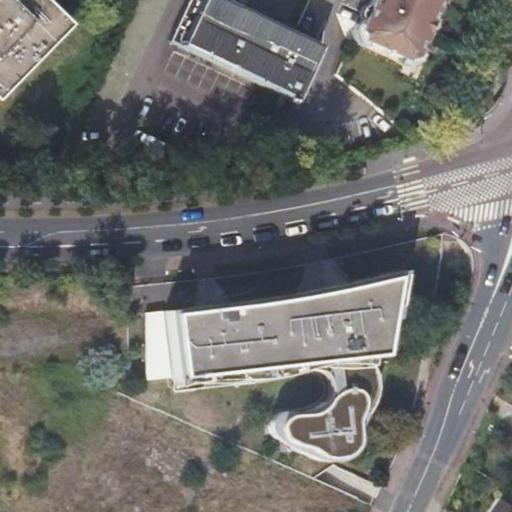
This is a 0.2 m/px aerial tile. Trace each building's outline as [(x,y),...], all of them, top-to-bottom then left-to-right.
[(0,0),(0,96),(69,27),(41,0),(0,0)] [(292,103),(318,49),(292,37),(270,26),(214,0),(185,0),(165,43),(292,103)] [(370,0),(358,28),(362,37),(404,57),(413,53),(437,0),(370,0)] [(297,25),(275,15),(270,26),(292,37),(297,25)] [(251,385),(320,380),(322,383),(324,389),(324,396),(323,402),(319,408),(314,413),(308,415),(307,415),(304,416),(299,417),(290,417),(281,417),(277,417),(272,418),(269,420),(266,424),(264,428),(264,432),(264,436),(266,440),(269,443),(273,445),(277,446),(279,446),(286,448),(285,453),(315,461),(327,463),(339,462),(350,457),(352,455),(351,440),(359,440),(359,430),(366,413),(372,403),(375,392),(375,380),(382,358),(369,359),(396,281),(398,273),(275,298),(162,313),(168,393),(251,387),(251,385)] [(164,377),(159,315),(142,316),(142,378),(164,377)]
